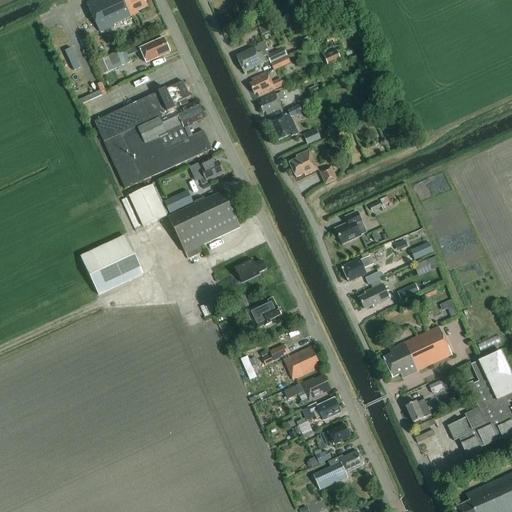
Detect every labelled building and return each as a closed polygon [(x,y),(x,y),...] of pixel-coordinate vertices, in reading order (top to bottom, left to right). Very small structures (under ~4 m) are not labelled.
[(144,0),(94,0),(86,4),(100,33),(115,26),(115,25),(138,14),(138,11),(147,7),(144,0)] [(303,40),(305,45),(313,42),(311,37),(303,40)] [(140,49),(147,64),(170,53),(170,52),(170,51),(169,47),(167,47),(163,38),(140,49)] [(257,45),(258,47),(236,57),(244,73),(269,61),(271,65),(287,58),(282,50),(268,56),(265,51),(267,50),(264,42),(257,45)] [(117,52),(123,66),(130,62),(129,61),(140,56),(135,45),(127,49),(127,48),(117,52)] [(324,56),(328,66),(341,60),(337,50),(324,56)] [(103,75),(114,70),(108,58),(97,63),(103,75)] [(287,58),(271,65),(274,71),(290,63),(287,58)] [(253,84),(250,85),(254,95),(257,93),(259,97),(283,85),(281,80),(272,85),(266,72),(251,80),(253,84)] [(183,82),(95,123),(125,189),(212,150),(204,131),(188,138),(184,129),(193,125),(192,124),(205,118),(198,102),(190,106),(185,97),(189,95),(188,92),(186,87),(185,87),(183,82)] [(316,86),(309,89),(312,97),(320,93),(316,86)] [(102,96),(100,91),(92,95),(93,96),(94,99),(102,96)] [(275,95),(274,93),(261,100),(262,103),(259,104),(263,113),(266,112),(268,115),(282,109),(278,102),(275,95)] [(281,93),(275,95),(278,102),(284,99),(281,93)] [(288,112),(289,114),(271,123),(271,124),(279,140),(278,140),(279,141),(290,136),(292,138),(299,135),(291,119),(303,114),(299,107),(288,112)] [(318,132),(305,137),(308,145),(321,140),(318,132)] [(389,141),(388,138),(385,137),(381,138),(380,141),(381,144),(384,146),(388,144),(389,141)] [(297,159),(289,163),(296,178),(304,174),(305,176),(317,170),(309,151),(296,157),(297,159)] [(198,164),(205,177),(200,180),(202,186),(209,183),(208,181),(224,173),(218,162),(213,164),(212,162),(214,161),(213,158),(198,164)] [(331,167),(319,172),(325,185),(337,179),(331,167)] [(151,187),(129,197),(144,229),(166,219),(151,187)] [(194,202),(188,190),(164,201),(170,213),(194,202)] [(223,192),(169,218),(186,254),(241,228),(223,192)] [(386,197),(379,200),(382,206),(389,203),(386,197)] [(122,201),(136,232),(142,229),(128,198),(122,201)] [(372,212),(382,208),(380,203),(370,206),(372,212)] [(366,233),(357,212),(345,218),(348,224),(335,230),(342,245),(361,236),(360,235),(366,233)] [(125,238),(81,259),(99,296),(143,275),(125,238)] [(405,240),(400,242),(402,249),(408,247),(405,240)] [(415,261),(433,252),(429,243),(410,251),(415,261)] [(247,253),(230,262),(237,277),(254,269),(254,268),(261,264),(256,255),(249,258),(247,253)] [(349,282),(366,275),(363,269),(373,264),(370,257),(360,261),(359,260),(342,268),(349,282)] [(432,271),(427,260),(414,266),(419,277),(432,271)] [(365,277),(368,284),(382,277),(379,270),(365,277)] [(370,284),(373,289),(381,285),(378,280),(370,284)] [(365,295),(358,298),(364,310),(373,306),(373,307),(390,299),(387,292),(389,291),(387,287),(385,288),(383,284),(365,293),(365,295)] [(420,293),(416,284),(398,292),(401,301),(420,293)] [(201,307),(205,316),(205,318),(224,309),(223,307),(219,299),(205,305),(201,307)] [(273,299),(247,312),(255,330),(264,326),(264,327),(271,323),(271,321),(281,316),(282,312),(280,309),(277,307),(273,299)] [(454,307),(448,309),(451,317),(457,314),(454,307)] [(452,356),(438,326),(390,351),(391,354),(383,358),(392,378),(401,374),(403,378),(452,356)] [(284,345),(269,351),(273,361),(288,355),(284,345)] [(284,360),(293,380),(318,369),(316,363),(318,362),(312,347),(284,360)] [(511,408),(511,409),(506,397),(511,394),(511,375),(501,351),(471,365),(479,382),(474,384),(472,382),(467,385),(479,409),(465,416),(465,415),(464,415),(466,418),(447,427),(447,428),(448,427),(454,441),(454,442),(463,438),(465,443),(461,445),(468,460),(469,460),(468,459),(482,453),(483,453),(481,448),(484,446),(484,447),(485,447),(485,446),(498,440),(498,441),(499,440),(502,438),(504,443),(505,442),(511,438),(511,408)] [(273,362),(270,356),(263,359),(265,365),(273,362)] [(252,367),(249,360),(247,357),(241,360),(250,380),(256,377),(252,367)] [(255,358),(249,360),(252,367),(258,365),(255,358)] [(322,396),(322,394),(331,390),(324,375),(313,380),(312,379),(301,385),(301,384),(295,386),(286,390),(281,392),(277,394),(280,402),(284,400),(290,397),(299,393),(304,391),(309,402),(322,396)] [(443,388),(441,382),(440,381),(429,386),(432,394),(443,389),(443,388)] [(334,399),(317,407),(316,404),(309,407),(312,413),(314,412),(317,419),(321,417),(323,422),(341,413),(334,399)] [(418,403),(416,402),(406,407),(413,423),(424,418),(431,415),(424,400),(418,403)] [(429,425),(435,423),(433,419),(419,424),(422,433),(430,430),(429,425)] [(308,422),(299,426),(295,428),(298,434),(302,432),(303,436),(312,431),(308,422)] [(326,449),(333,446),(350,437),(344,425),(327,433),(327,432),(317,437),(319,439),(321,438),(325,446),(326,449)] [(434,428),(416,437),(419,442),(436,433),(434,428)] [(314,435),(312,431),(303,436),(305,440),(314,435)] [(347,477),(346,474),(364,465),(357,451),(339,460),(340,463),(314,475),(320,490),(347,477)] [(320,464),(332,459),(328,451),(316,457),(320,464)] [(318,464),(315,457),(309,461),(310,462),(312,467),(318,464)] [(511,511),(511,472),(466,494),(470,502),(454,509),(455,511),(511,511)]
